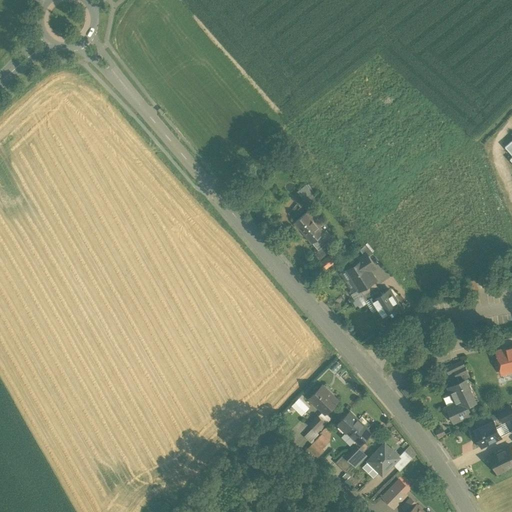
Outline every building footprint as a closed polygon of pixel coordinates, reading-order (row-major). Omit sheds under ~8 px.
[(317,200),(305,186),(298,192),(305,201),(302,203),(307,208),(317,200)] [(310,210),(295,223),(300,229),(301,228),(313,243),(313,242),(319,249),(327,242),(333,237),(327,230),(325,232),(320,227),(322,225),(315,216),(309,211),(311,210),(310,209),(309,210),(310,210)] [(327,242),(319,249),(318,250),(319,251),(316,253),(321,259),(332,249),(327,242)] [(366,244),(360,249),(364,255),(367,253),(368,256),(373,253),(366,244)] [(334,253),(318,265),(323,271),(338,258),(334,253)] [(364,255),(357,259),(358,261),(354,263),(353,266),(347,270),(352,278),(353,277),(360,288),(359,289),(360,290),(374,281),(376,279),(370,269),(375,266),(368,256),(367,253),(364,255)] [(511,278),(497,281),(498,292),(511,289),(511,278)] [(374,281),(360,290),(363,295),(378,286),(374,281)] [(378,286),(363,295),(367,300),(381,291),(378,286)] [(389,288),(374,298),(379,305),(378,306),(385,317),(392,313),(402,308),(389,288)] [(443,339),(433,342),(437,354),(447,351),(443,339)] [(511,347),(497,351),(502,373),(511,370),(511,347)] [(463,360),(446,368),(449,374),(454,371),(465,366),(463,360)] [(465,366),(454,371),(457,377),(462,375),(468,372),(465,366)] [(468,372),(462,375),(464,380),(466,380),(470,377),(468,372)] [(464,380),(450,387),(452,393),(450,395),(454,404),(448,407),(454,421),(469,414),(465,407),(476,401),(466,380),(464,380)] [(331,394),(323,385),(310,398),(316,403),(326,413),(338,400),(332,393),(331,394)] [(511,408),(511,406),(498,412),(503,422),(511,417),(511,408)] [(350,411),(337,424),(345,432),(347,431),(347,430),(358,419),(350,411)] [(319,416),(311,426),(312,427),(318,432),(327,422),(319,416)] [(358,419),(347,430),(347,431),(361,444),(372,432),(358,419)] [(493,420),(474,429),(482,446),(501,437),(493,420)] [(312,427),(306,435),(312,440),(318,432),(312,427)] [(323,433),(309,447),(319,456),(326,449),(324,446),(330,440),(323,433)] [(390,450),(384,444),(368,460),(372,464),(382,474),(394,461),(400,456),(399,455),(392,448),(390,450)] [(356,445),(348,453),(353,459),(362,450),(356,445)] [(511,445),(489,456),(498,474),(509,468),(508,468),(511,466),(511,445)] [(412,458),(404,450),(399,455),(400,456),(394,461),(396,463),(394,465),(400,471),(412,458)] [(355,464),(344,454),(336,462),(347,473),(355,464)] [(396,484),(383,497),(394,507),(406,494),(396,484)] [(411,499),(403,507),(407,511),(410,508),(412,509),(417,504),(411,499)]
